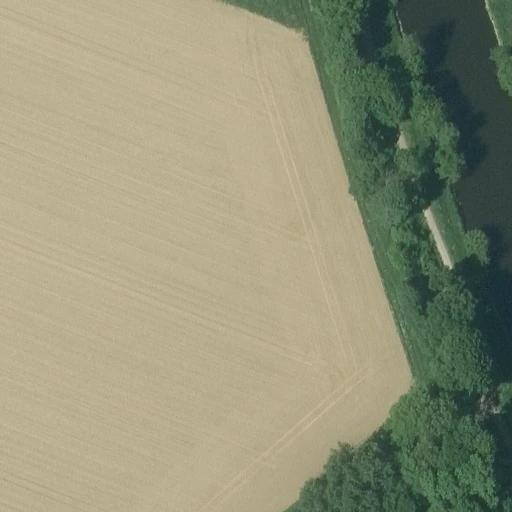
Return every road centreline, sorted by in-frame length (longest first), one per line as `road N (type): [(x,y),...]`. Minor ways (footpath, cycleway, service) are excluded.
road 1 (track): [(311,0),(429,417),(333,511)]
road 2 (track): [(511,430),(366,0)]
road 3 (track): [(403,511),(470,460),(511,446)]
